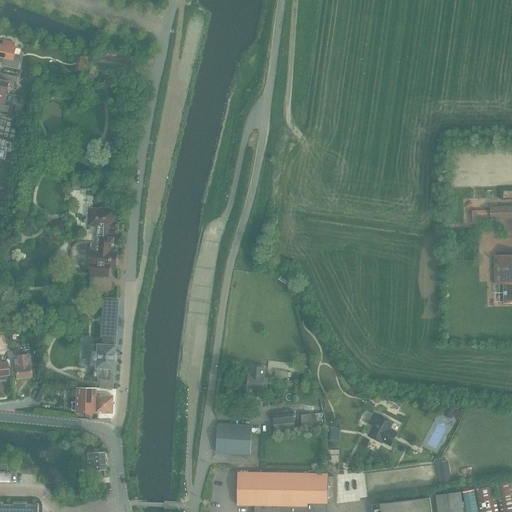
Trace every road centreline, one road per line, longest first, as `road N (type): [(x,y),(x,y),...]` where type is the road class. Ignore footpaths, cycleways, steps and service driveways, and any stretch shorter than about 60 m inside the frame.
road 1 (unclassified): [(195,511),(226,279),(258,158),(281,0)]
road 2 (unclassified): [(109,434),(120,414),(133,223),(166,28)]
road 3 (track): [(247,268),(265,187),(264,123)]
road 4 (track): [(295,0),(287,115),(300,136)]
